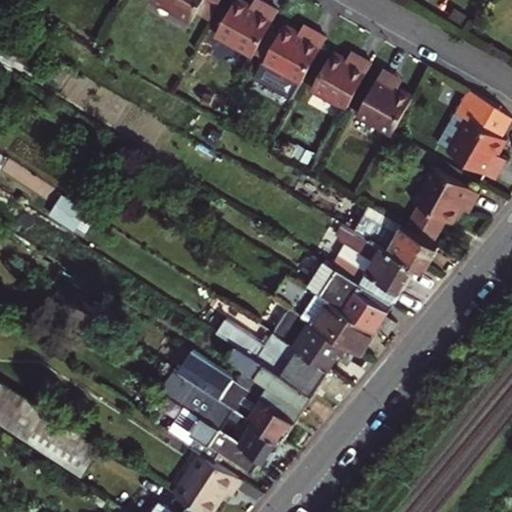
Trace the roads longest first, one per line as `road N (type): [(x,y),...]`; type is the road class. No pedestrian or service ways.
road 1 (residential): [(511,232),(276,511)]
road 2 (residential): [(511,84),(364,0)]
